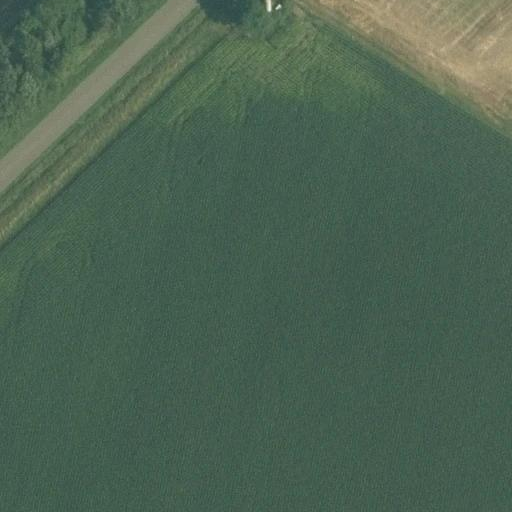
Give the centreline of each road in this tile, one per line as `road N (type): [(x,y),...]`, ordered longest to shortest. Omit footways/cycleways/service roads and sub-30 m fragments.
road 1 (track): [(305,0),(511,132)]
road 2 (unclassified): [(173,0),(0,171)]
